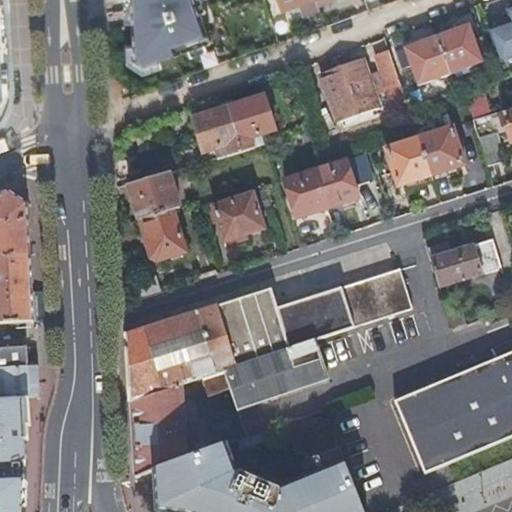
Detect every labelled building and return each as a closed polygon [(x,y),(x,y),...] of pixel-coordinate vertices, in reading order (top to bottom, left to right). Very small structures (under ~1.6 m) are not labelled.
[(0,0),(0,117),(4,111),(0,107),(0,104),(1,102),(4,95),(5,86),(12,85),(6,0),(0,0)] [(209,42),(193,0),(135,0),(139,58),(148,64),(209,42)] [(282,0),(285,8),(301,2),(306,15),(321,9),(319,6),(317,0),(282,0)] [(346,7),(350,17),(357,14),(353,4),(346,7)] [(511,27),(509,19),(500,23),(508,46),(511,44),(511,27)] [(468,25),(437,37),(451,74),(482,62),(468,25)] [(451,74),(437,37),(404,49),(418,86),(451,74)] [(406,97),(390,52),(377,57),(393,101),(406,97)] [(321,76),(337,121),(379,106),(380,106),(376,97),(385,94),(378,74),(369,77),(363,61),(321,76)] [(473,119),(492,114),(485,91),(467,97),(473,119)] [(265,96),(228,107),(242,150),(255,147),(252,138),(276,130),(265,96)] [(408,103),(407,99),(394,104),(396,108),(408,103)] [(337,121),(338,124),(381,108),(380,107),(380,106),(379,106),(337,121)] [(242,150),(228,107),(192,118),(203,152),(225,146),(228,155),(242,150)] [(511,107),(492,114),(473,119),(487,168),(504,162),(493,126),(500,124),(499,120),(503,118),(511,142),(511,141),(511,107)] [(453,128),(422,137),(433,175),(456,167),(464,165),(453,128)] [(433,175),(422,137),(386,148),(397,186),(409,182),(433,175)] [(148,138),(137,142),(140,151),(152,147),(148,138)] [(362,156),(315,171),(327,209),(359,198),(356,186),(370,182),(362,156)] [(456,167),(433,175),(434,180),(457,172),(456,167)] [(327,209),(315,171),(284,180),(295,219),(327,209)] [(170,172),(129,184),(139,220),(174,210),(181,207),(170,172)] [(433,175),(409,182),(411,187),(434,180),(433,175)] [(273,205),(268,189),(256,192),(261,209),(273,205)] [(0,256),(32,254),(30,224),(29,205),(17,197),(6,190),(0,192),(0,256)] [(261,209),(256,192),(214,205),(225,241),(267,228),(261,209)] [(174,210),(139,220),(151,259),(157,262),(186,252),(174,210)] [(503,267),(494,239),(453,252),(450,242),(429,249),(441,287),(503,267)] [(0,323),(36,320),(35,304),(34,283),(33,274),(32,254),(0,256),(0,323)] [(272,290),(127,335),(129,358),(131,402),(182,385),(316,340),(414,309),(401,270),(307,300),(295,303),(278,309),(272,290)] [(294,299),(295,303),(307,300),(306,295),(294,299)] [(453,298),(445,300),(455,329),(469,324),(466,314),(459,317),(453,298)] [(317,341),(225,372),(230,388),(237,410),(329,378),(317,341)] [(426,475),(511,439),(511,341),(493,349),(497,359),(497,361),(396,403),(426,475)] [(0,399),(29,397),(31,397),(40,397),(39,380),(38,364),(28,365),(27,346),(0,348),(0,399)] [(230,388),(225,372),(193,382),(198,400),(208,397),(208,398),(218,395),(230,388)] [(182,385),(131,402),(134,447),(184,431),(182,385)] [(0,511),(24,511),(25,474),(25,455),(24,440),(28,439),(27,425),(31,424),(30,417),(29,397),(0,399),(0,511)] [(184,431),(134,447),(136,477),(156,470),(227,445),(237,441),(246,438),(243,428),(193,446),(185,453),(184,431)] [(267,442),(264,431),(246,438),(237,441),(241,452),(267,442)] [(156,470),(157,511),(341,511),(362,504),(346,464),(281,490),(237,474),(227,445),(156,470)]
